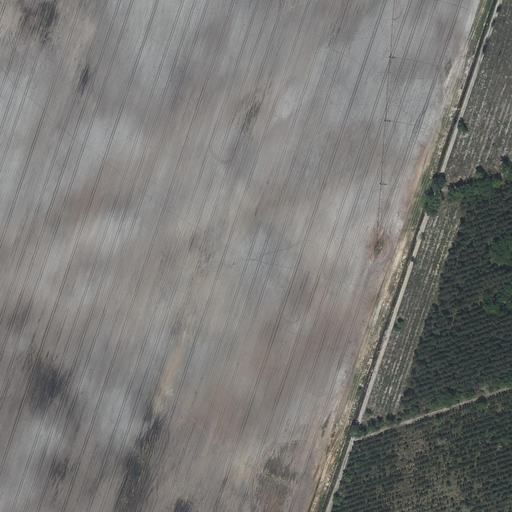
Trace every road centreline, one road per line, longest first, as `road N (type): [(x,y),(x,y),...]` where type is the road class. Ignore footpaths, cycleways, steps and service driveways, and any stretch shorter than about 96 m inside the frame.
road 1 (track): [(502,0),(333,511)]
road 2 (track): [(511,386),(359,436)]
